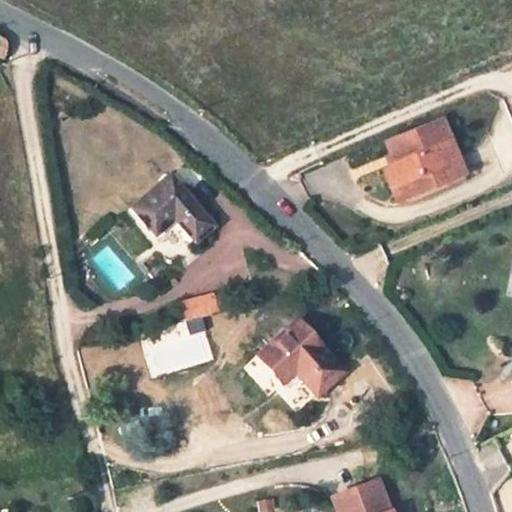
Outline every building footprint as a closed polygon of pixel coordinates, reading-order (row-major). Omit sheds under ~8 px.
[(418,135),(442,124),(439,118),(415,128),(418,135)] [(463,174),(442,124),(418,135),(409,138),(407,133),(386,142),(390,153),(395,163),(390,165),(398,184),(408,179),(415,194),(463,174)] [(395,163),(390,153),(385,155),(390,165),(395,163)] [(398,184),(390,165),(383,168),(397,202),(415,194),(408,179),(398,184)] [(130,207),(154,235),(173,218),(194,242),(213,225),(168,174),(130,207)] [(180,322),(223,311),(218,292),(175,303),(180,322)] [(342,371),(296,320),(257,355),(281,382),(281,381),(294,370),(302,379),(315,394),(342,371)] [(294,370),(281,381),(287,389),(290,386),(295,385),(297,383),(302,379),(294,370)] [(389,511),(376,479),(332,497),(337,511),(389,511)]
